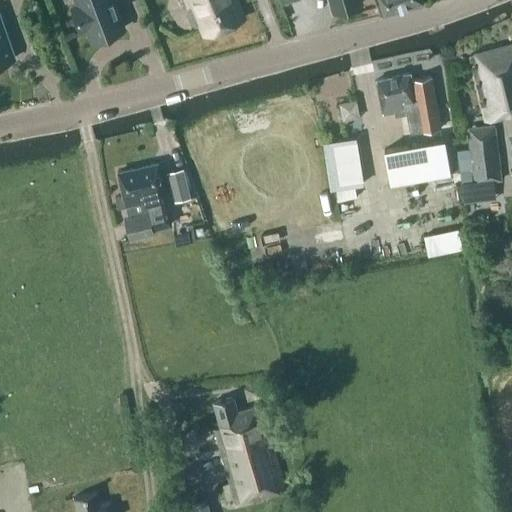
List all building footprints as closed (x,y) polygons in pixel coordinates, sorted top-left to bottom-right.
[(0,0),(0,62),(13,57),(0,20),(0,0)] [(74,0),(75,2),(72,3),(82,29),(87,27),(92,39),(95,38),(96,41),(107,37),(106,34),(124,27),(113,0),(74,0)] [(199,23),(203,33),(244,16),(237,0),(185,0),(189,7),(188,7),(187,12),(191,23),(195,25),(199,23)] [(328,0),(331,10),(361,1),(360,0),(328,0)] [(379,0),(384,13),(423,1),(422,0),(379,0)] [(511,43),(468,54),(485,119),(511,111),(511,43)] [(430,75),(410,78),(409,73),(376,79),(382,112),(394,109),(396,116),(409,114),(412,132),(439,127),(430,75)] [(336,102),(340,119),(359,115),(354,97),(336,102)] [(472,181),(498,178),(492,123),(466,126),(472,181)] [(323,140),(329,197),(360,194),(353,136),(323,140)] [(441,140),(382,151),(388,182),(447,171),(441,140)] [(158,162),(136,167),(139,180),(143,180),(148,203),(153,228),(166,225),(171,224),(168,211),(165,199),(166,199),(163,187),(164,187),(158,162)] [(123,195),(116,196),(118,207),(127,205),(129,214),(125,215),(128,227),(130,238),(154,233),(153,228),(148,203),(143,180),(139,180),(136,167),(118,171),(123,195)] [(183,168),(166,172),(174,201),(191,197),(183,168)] [(426,254),(461,245),(456,225),(421,234),(426,254)] [(234,396),(213,401),(220,427),(215,428),(230,482),(234,497),(236,502),(285,489),(261,404),(238,410),(234,396)] [(276,412),(273,404),(267,406),(270,414),(276,412)] [(200,451),(197,438),(186,441),(189,453),(200,451)] [(139,491),(137,484),(127,486),(129,493),(139,491)] [(76,511),(111,511),(109,502),(99,504),(97,492),(73,497),(76,511)]
